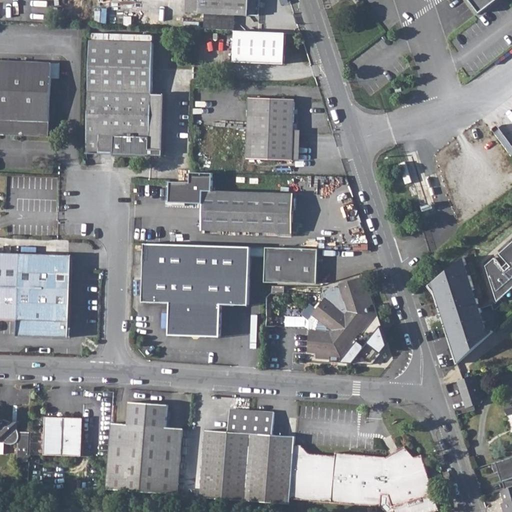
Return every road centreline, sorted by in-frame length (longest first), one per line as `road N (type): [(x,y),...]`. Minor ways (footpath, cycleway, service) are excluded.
road 1 (unclassified): [(424,397),(421,346),(309,0)]
road 2 (residential): [(114,374),(424,397)]
road 3 (unknown): [(95,198),(65,168),(59,56),(45,45),(0,40)]
road 4 (unknown): [(95,198),(112,184),(149,180),(159,171),(168,59)]
road 5 (unclassified): [(114,374),(115,224),(95,198)]
road 6 (residential): [(424,397),(440,412),(476,511)]
